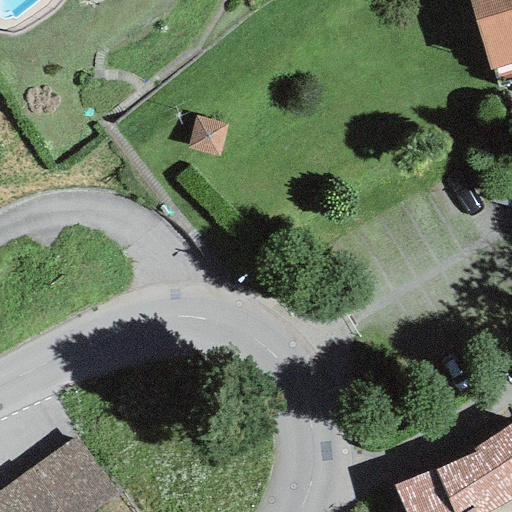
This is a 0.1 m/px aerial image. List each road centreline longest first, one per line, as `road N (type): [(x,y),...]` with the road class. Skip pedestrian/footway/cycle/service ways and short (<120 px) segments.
road 1 (tertiary): [(0,383),(117,332),(177,318),(223,325),(280,366)]
road 2 (residential): [(280,366),(511,246)]
road 3 (tertiary): [(280,366),(311,433),(296,511)]
